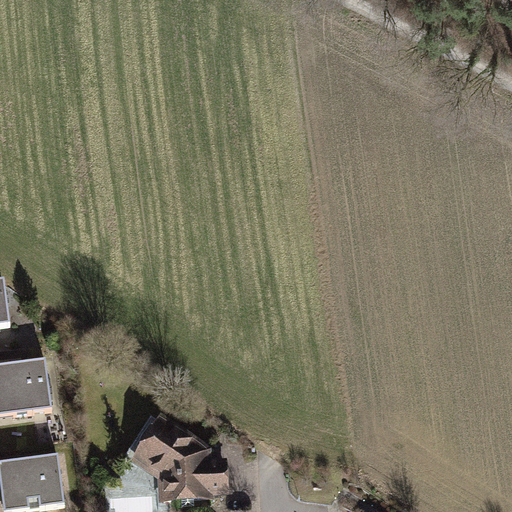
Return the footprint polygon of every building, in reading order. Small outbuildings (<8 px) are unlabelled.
[(0,337),(12,336),(7,291),(0,291),(0,337)] [(48,367),(0,373),(0,424),(54,418),(48,367)] [(135,469),(159,485),(158,470),(214,467),(213,458),(163,424),(135,469)] [(61,460),(0,467),(0,484),(3,484),(6,511),(58,511),(67,511),(61,460)] [(214,467),(158,470),(159,485),(160,511),(212,508),(212,505),(229,504),(227,466),(214,467)]
